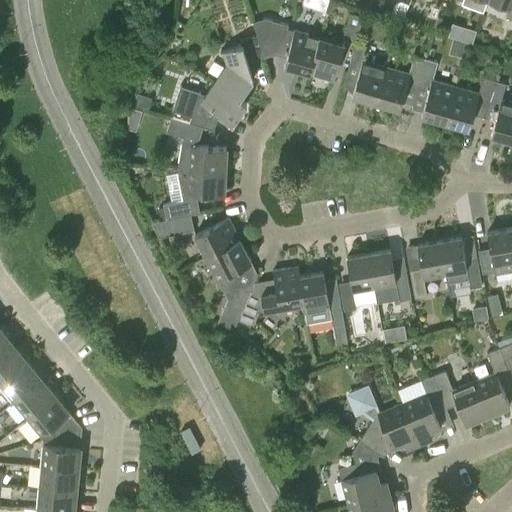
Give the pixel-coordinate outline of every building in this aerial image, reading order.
[(299,0),(299,1),(321,9),(324,0),(299,0)] [(511,0),(491,0),(509,7),(505,17),(511,19),(511,0)] [(355,43),(355,42),(356,42),(363,17),(349,13),(342,39),(355,43)] [(253,22),(256,35),(262,54),(282,48),(288,50),(283,66),(308,74),(319,37),(294,30),(291,40),(282,38),(275,15),(253,22)] [(474,31),(467,29),(464,42),(470,44),(474,31)] [(246,59),(262,54),(256,35),(239,40),(241,45),(223,50),(227,63),(214,82),(245,103),(240,98),(253,79),(246,59)] [(344,44),(319,37),(308,74),(333,81),(344,44)] [(366,45),(356,42),(355,42),(355,43),(347,71),(357,75),(351,96),(375,103),(386,66),(362,60),(366,45)] [(413,57),(408,73),(386,66),(375,103),(399,110),(401,102),(412,105),(411,109),(425,61),(413,57)] [(422,112),(421,116),(444,123),(455,86),(432,80),(437,64),(425,61),(411,109),(422,112)] [(482,77),(479,93),(455,86),(444,123),(468,129),(473,114),(483,118),(494,81),(482,77)] [(511,102),(501,99),(505,84),(494,81),(483,118),(494,121),(490,136),(511,141),(511,102)] [(191,116),(189,122),(198,125),(213,130),(217,119),(232,123),(245,103),(214,82),(205,95),(179,86),(171,110),(191,116)] [(137,94),(134,103),(147,107),(150,98),(137,94)] [(140,111),(129,107),(127,113),(139,116),(140,111)] [(198,125),(189,122),(170,116),(165,132),(178,136),(178,168),(224,171),(226,147),(197,145),(200,136),(195,134),(198,125)] [(223,195),(224,171),(178,168),(178,176),(183,200),(163,204),(163,207),(158,208),(162,220),(190,214),(200,211),(195,193),(223,195)] [(193,230),(190,214),(162,220),(152,224),(159,238),(193,230)] [(194,235),(205,257),(239,239),(228,217),(194,235)] [(494,274),(511,270),(511,242),(509,228),(486,232),(489,248),(477,250),(482,274),(493,272),(494,274)] [(460,237),(439,241),(444,273),(446,282),(467,278),(469,288),(481,286),(477,262),(465,265),(460,237)] [(241,266),(251,261),(239,239),(205,257),(227,299),(218,321),(234,328),(250,291),(235,284),(242,268),(241,266)] [(426,296),(423,277),(444,273),(439,241),(417,245),(422,272),(410,274),(414,298),(426,296)] [(368,253),(373,286),(376,301),(398,297),(398,301),(411,299),(406,275),(395,277),(390,249),(368,253)] [(355,309),(352,289),(373,286),(368,253),(346,257),(351,285),(339,287),(343,311),(355,309)] [(255,312),(303,303),(298,276),(297,266),(272,270),(274,279),(254,282),(238,320),(250,325),(255,312)] [(303,303),(307,322),(331,318),(336,348),(347,346),(335,279),(324,281),(323,272),(298,276),(303,303)] [(489,306),(492,316),(502,314),(500,303),(489,306)] [(487,306),(473,309),(475,320),(488,318),(487,306)] [(0,356),(13,345),(0,328),(0,356)] [(511,342),(498,348),(508,372),(511,370),(511,342)] [(0,383),(27,362),(13,345),(0,356),(0,383)] [(486,353),(494,372),(473,381),(487,414),(509,405),(497,376),(508,372),(498,348),(486,353)] [(0,385),(13,401),(42,379),(27,362),(0,383),(0,385)] [(432,375),(432,377),(442,399),(453,395),(465,424),(487,414),(473,381),(452,390),(444,370),(432,375)] [(444,404),(442,399),(432,377),(421,381),(426,393),(402,403),(419,443),(432,437),(429,431),(440,426),(433,409),(444,404)] [(27,418),(55,395),(42,379),(13,401),(27,418)] [(362,411),(373,418),(359,440),(379,454),(382,455),(405,446),(406,448),(419,443),(402,403),(378,413),(367,387),(348,394),(356,413),(362,411)] [(43,438),(44,439),(60,434),(57,427),(54,424),(69,412),(55,395),(27,418),(43,438)] [(317,421),(313,428),(320,433),(324,425),(317,421)] [(61,441),(60,434),(44,439),(41,466),(78,469),(80,447),(61,445),(61,441)] [(355,463),(337,468),(347,505),(389,494),(386,480),(384,481),(378,457),(379,454),(359,440),(352,451),(355,463)] [(39,487),(76,491),(78,469),(41,466),(39,487)] [(37,509),(70,511),(73,511),(76,491),(39,487),(37,509)] [(390,511),(390,508),(393,507),(389,494),(347,505),(349,511),(390,511)]
